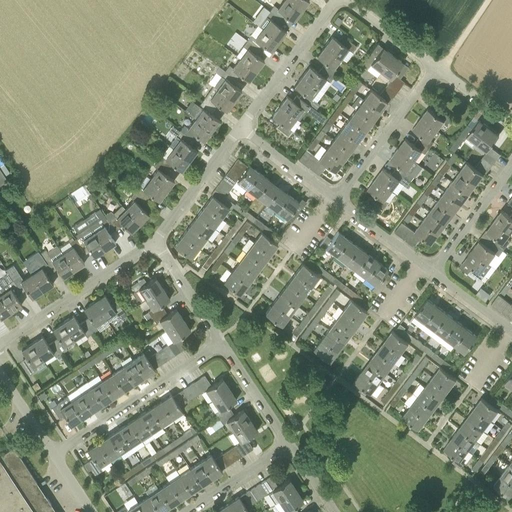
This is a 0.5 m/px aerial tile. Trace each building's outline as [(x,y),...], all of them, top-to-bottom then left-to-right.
[(293,21),(301,10),(287,0),(282,0),(277,7),(267,0),(258,0),(258,1),(270,10),(269,11),(281,19),(285,14),(293,21)] [(287,0),(301,10),(308,0),(307,0),(287,0)] [(262,28),(279,41),(286,30),(278,24),(281,19),(269,11),(265,16),(269,19),(262,28)] [(247,41),(259,50),(263,45),(271,51),(279,41),(262,28),(255,38),(251,35),(247,41)] [(324,46),(341,59),(348,49),(351,52),(355,46),(344,37),(340,42),(331,36),(324,46)] [(236,55),(239,58),(256,71),(264,60),(255,54),(259,50),(247,41),(236,55)] [(321,67),(333,76),(337,71),(333,68),(341,59),(324,46),(316,56),(325,63),(321,67)] [(370,64),(380,71),(392,55),(382,47),(376,56),(371,52),(362,63),(368,68),(370,64)] [(392,55),(380,71),(390,79),(394,74),(403,62),(392,55)] [(249,81),(256,71),(239,58),(232,68),(229,65),(224,70),(237,79),(240,75),(249,81)] [(242,90),(233,84),(237,79),(224,70),(219,66),(208,81),(213,85),(234,100),(242,90)] [(301,76),(318,89),(325,79),(329,82),(333,76),(321,67),(317,72),(309,66),(301,76)] [(404,82),(394,74),(390,79),(390,80),(400,87),(404,82)] [(299,97),(315,108),(316,109),(320,104),(311,98),(318,89),(301,76),(294,86),(302,92),(299,97)] [(350,89),(355,93),(362,83),(358,80),(350,89)] [(400,87),(390,80),(386,85),(396,92),(400,87)] [(226,111),(234,100),(213,85),(202,100),(214,110),(218,105),(226,111)] [(396,92),(386,85),(382,90),(392,97),(396,92)] [(343,100),(347,103),(355,93),(350,89),(343,100)] [(387,101),(378,95),(370,89),(363,99),(380,111),(387,101)] [(392,97),(382,90),(378,95),(387,101),(389,103),(392,97)] [(310,115),(315,108),(299,97),(295,102),(287,96),(279,106),(296,119),(303,109),(310,115)] [(372,121),(380,111),(363,99),(355,109),(372,121)] [(194,118),(211,130),(219,120),(211,114),(214,110),(202,100),(198,106),(201,108),(194,118)] [(335,110),(339,113),(347,103),(343,100),(335,110)] [(287,136),(292,131),(293,131),(300,122),(296,119),(279,106),(271,116),(280,122),(276,128),(287,136)] [(420,118),(437,131),(444,121),(447,124),(452,118),(440,109),(436,114),(428,108),(420,118)] [(365,131),(372,121),(355,109),(348,119),(365,131)] [(328,119),(332,122),(339,113),(335,110),(328,119)] [(326,116),(322,113),(318,119),(322,122),(326,116)] [(180,130),(192,140),(195,134),(204,140),(211,130),(194,118),(187,127),(184,125),(180,130)] [(417,139),(429,148),(433,143),(430,140),(437,131),(420,118),(412,128),(421,134),(417,139)] [(320,129),(325,133),(332,122),(328,119),(320,129)] [(357,141),(365,131),(348,119),(340,129),(357,141)] [(466,136),(476,144),(489,127),(478,119),(472,128),(467,124),(458,136),(464,140),(466,136)] [(486,151),(490,146),(499,135),(489,127),(476,144),(486,151)] [(313,140),(317,143),(325,133),(320,129),(313,140)] [(350,151),(357,141),(340,129),(333,139),(350,151)] [(169,145),(189,160),(196,150),(188,144),(192,140),(180,130),(169,145)] [(398,148),(414,160),(421,151),(425,153),(429,148),(417,139),(414,144),(405,138),(398,148)] [(325,149),(342,161),(350,151),(333,139),(325,149)] [(317,143),(313,140),(307,147),(311,150),(317,143)] [(157,161),(169,169),(173,164),(181,170),(189,160),(169,145),(157,161)] [(490,146),(486,151),(486,152),(496,159),(500,154),(490,146)] [(395,169),(407,178),(410,173),(407,170),(414,160),(398,148),(390,158),(398,164),(395,169)] [(342,161),(325,149),(318,159),(321,161),(326,165),(335,171),(342,161)] [(303,163),(311,153),(306,150),(298,160),(303,163)] [(446,162),(450,165),(458,155),(454,152),(446,162)] [(496,159),(486,152),(482,157),(492,164),(496,159)] [(311,153),(303,163),(308,167),(316,157),(311,153)] [(316,157),(308,167),(313,171),(321,161),(318,159),(316,157)] [(492,164),(482,157),(478,162),(488,169),(492,164)] [(233,163),(243,171),(247,166),(237,158),(233,163)] [(150,178),(166,191),(174,180),(166,174),(169,169),(157,161),(153,166),(157,168),(150,178)] [(321,161),(313,171),(319,175),(326,165),(321,161)] [(483,173),(474,167),(466,161),(459,171),(476,183),(483,173)] [(439,172),(443,175),(450,165),(446,162),(439,172)] [(478,162),(474,167),(483,173),(484,175),(488,169),(478,162)] [(230,169),(240,176),(243,171),(233,163),(230,169)] [(236,181),(246,188),(258,172),(248,164),(247,166),(243,171),(240,176),(236,181)] [(375,178),(392,190),(399,181),(402,183),(407,178),(395,169),(391,174),(383,168),(375,178)] [(226,174),(236,181),(240,176),(230,169),(226,174)] [(468,193),(476,183),(459,171),(451,181),(468,193)] [(246,188),(256,196),(268,179),(258,172),(246,188)] [(431,182),(435,185),(443,175),(439,172),(431,182)] [(222,179),(232,186),(236,181),(226,174),(222,179)] [(159,201),(166,191),(150,178),(147,176),(135,190),(147,200),(151,195),(159,201)] [(372,199),(384,208),(388,202),(385,200),(392,190),(375,178),(367,188),(376,194),(372,199)] [(218,184),(228,191),(232,186),(222,179),(218,184)] [(256,196),(266,203),(278,187),(268,179),(256,196)] [(461,203),(468,193),(451,181),(444,191),(461,203)] [(424,191),(428,195),(435,185),(431,182),(424,191)] [(214,189),(224,196),(228,191),(218,184),(214,189)] [(70,194),(76,203),(90,195),(84,185),(70,194)] [(266,203),(276,211),(288,194),(278,187),(266,203)] [(211,194),(212,195),(221,201),(224,196),(214,189),(211,194)] [(125,208),(139,223),(149,214),(142,207),(147,200),(135,190),(130,197),(133,200),(125,208)] [(417,201),(421,205),(428,195),(424,191),(417,201)] [(453,213),(461,203),(444,191),(436,201),(453,213)] [(276,211),(291,222),(299,211),(294,208),(298,202),(288,194),(276,211)] [(229,207),(221,201),(212,195),(204,205),(221,217),(229,207)] [(409,211),(413,214),(421,205),(417,201),(409,211)] [(446,223),(453,213),(436,201),(429,211),(446,223)] [(242,214),(245,210),(235,202),(232,207),(242,214)] [(131,232),(139,223),(125,208),(122,205),(113,213),(111,212),(105,216),(115,230),(123,225),(131,232)] [(213,227),(221,217),(204,205),(197,215),(213,227)] [(273,212),(267,206),(258,214),(264,220),(273,212)] [(252,222),(255,217),(245,210),(242,214),(252,222)] [(494,220),(511,233),(511,212),(510,216),(501,210),(494,220)] [(403,219),(407,222),(413,214),(409,211),(403,219)] [(438,233),(446,223),(429,211),(421,221),(438,233)] [(206,237),(213,227),(197,215),(189,226),(206,237)] [(93,232),(104,250),(115,242),(109,234),(115,230),(105,216),(106,218),(101,222),(103,225),(93,232)] [(263,230),(266,226),(255,217),(252,222),(263,230)] [(232,226),(236,229),(242,221),(237,218),(232,226)] [(491,241),(502,250),(506,245),(503,242),(510,233),(511,234),(511,233),(494,220),(486,230),(494,236),(491,241)] [(238,231),(242,234),(250,224),(246,221),(238,231)] [(421,221),(414,231),(417,233),(422,237),(431,243),(438,233),(421,221)] [(399,235),(407,225),(402,222),(394,232),(399,235)] [(407,225),(399,235),(404,239),(412,229),(407,225)] [(182,235),(198,247),(206,237),(189,226),(182,235)] [(224,236),(228,239),(236,229),(232,226),(224,236)] [(269,235),(273,230),(266,226),(263,230),(269,235)] [(412,229),(404,239),(409,243),(417,233),(414,231),(412,229)] [(231,241),(235,244),(242,234),(238,231),(231,241)] [(325,247),(335,255),(347,238),(338,231),(332,239),(327,235),(319,245),(324,249),(325,247)] [(94,256),(104,250),(93,232),(83,238),(81,235),(75,238),(85,254),(90,250),(94,256)] [(270,254),(277,244),(261,232),(254,242),(270,254)] [(417,233),(409,243),(415,247),(422,237),(417,233)] [(191,257),(198,247),(182,235),(174,245),(191,257)] [(217,246),(221,249),(228,239),(224,236),(217,246)] [(62,252),(73,270),(84,263),(80,257),(85,254),(75,238),(60,249),(62,252)] [(335,255),(345,262),(357,246),(347,238),(335,255)] [(471,250),(488,262),(495,253),(498,255),(502,250),(491,241),(487,246),(479,240),(471,250)] [(223,251),(227,254),(235,244),(231,241),(223,251)] [(263,263),(270,254),(254,242),(246,252),(263,263)] [(209,255),(214,259),(221,249),(217,246),(215,248),(209,255)] [(345,262),(355,270),(367,253),(357,246),(345,262)] [(63,277),(73,270),(62,252),(52,259),(45,249),(40,253),(52,271),(57,268),(63,277)] [(479,280),(480,280),(491,265),(488,262),(471,250),(463,260),(472,266),(468,271),(472,274),(469,278),(476,283),(479,280)] [(216,260),(220,263),(227,254),(223,251),(216,260)] [(255,274),(263,263),(246,252),(238,262),(255,274)] [(31,273),(42,291),(53,284),(47,275),(52,271),(40,253),(32,258),(39,268),(31,273)] [(355,270),(365,277),(377,261),(367,253),(355,270)] [(209,255),(205,262),(209,265),(214,259),(209,255)] [(210,268),(214,271),(220,263),(216,260),(210,268)] [(365,277),(375,285),(372,289),(377,293),(390,276),(385,272),(388,268),(377,261),(365,277)] [(247,284),(255,274),(238,262),(231,272),(247,284)] [(322,274),(325,270),(315,262),(312,266),(322,274)] [(295,273),(311,285),(319,275),(303,263),(295,273)] [(32,297),(42,291),(31,273),(22,278),(13,264),(5,269),(21,292),(26,289),(32,297)] [(225,279),(231,271),(227,268),(221,277),(225,279)] [(0,295),(11,311),(22,304),(16,295),(21,292),(5,269),(0,272),(0,295)] [(332,281),(335,277),(325,270),(322,274),(332,281)] [(240,294),(247,284),(231,272),(223,282),(240,294)] [(304,295),(311,285),(295,273),(288,283),(304,295)] [(145,299),(162,287),(155,277),(147,283),(143,277),(131,285),(135,291),(139,289),(145,299)] [(342,288),(345,284),(335,277),(332,281),(342,288)] [(280,293),(296,305),(304,295),(288,283),(280,293)] [(352,296),(355,292),(345,284),(342,288),(352,296)] [(500,291),(504,295),(509,288),(505,284),(500,291)] [(322,294),(326,297),(332,289),(328,286),(322,294)] [(151,316),(164,308),(161,304),(169,298),(162,287),(145,299),(152,309),(144,315),(147,319),(151,316)] [(329,298),(333,301),(340,291),(336,288),(329,298)] [(362,297),(355,292),(352,296),(359,301),(362,297)] [(289,315),(296,305),(280,293),(273,303),(289,315)] [(115,311),(118,315),(124,311),(116,299),(111,303),(105,294),(94,301),(106,318),(115,311)] [(314,304),(318,307),(326,297),(322,294),(314,304)] [(495,308),(503,298),(498,294),(490,304),(495,308)] [(0,317),(1,318),(11,311),(0,295),(0,317)] [(321,309),(324,312),(333,301),(329,298),(321,309)] [(415,315),(425,322),(437,306),(427,298),(415,315)] [(503,298),(495,308),(500,311),(508,301),(503,298)] [(359,321),(367,311),(351,299),(343,309),(359,321)] [(84,320),(92,332),(98,328),(96,325),(106,318),(94,301),(84,308),(89,317),(84,320)] [(508,301),(500,311),(506,315),(511,306),(511,304),(510,303),(508,301)] [(281,325),(289,315),(273,303),(265,313),(281,325)] [(307,313),(311,317),(318,307),(314,304),(307,313)] [(425,322),(435,330),(447,313),(437,306),(425,322)] [(166,330),(183,319),(176,308),(167,314),(164,308),(151,316),(156,323),(159,320),(166,330)] [(313,318),(317,321),(324,312),(321,309),(313,318)] [(352,331),(359,321),(343,309),(336,319),(352,331)] [(300,323),(304,326),(311,317),(307,313),(300,323)] [(435,330),(445,337),(457,321),(447,313),(435,330)] [(87,336),(92,332),(84,320),(79,323),(74,314),(63,321),(74,339),(84,332),(87,336)] [(306,328),(310,331),(317,321),(313,318),(306,328)] [(174,340),(179,337),(190,329),(183,319),(166,330),(173,341),(174,340)] [(344,341),(352,331),(336,319),(328,329),(344,341)] [(53,341),(61,353),(67,349),(64,346),(74,339),(63,321),(52,329),(58,337),(53,341)] [(445,337),(455,345),(467,328),(457,321),(445,337)] [(292,333),(296,336),(304,326),(300,323),(292,333)] [(310,331),(306,328),(300,335),(304,338),(310,331)] [(467,328),(455,345),(465,352),(477,336),(467,328)] [(321,339),(337,351),(344,341),(328,329),(321,339)] [(411,340),(414,336),(410,334),(412,332),(407,329),(406,331),(404,329),(401,333),(411,340)] [(385,340),(401,352),(408,342),(392,330),(385,340)] [(120,340),(123,344),(133,337),(130,333),(120,340)] [(55,357),(61,353),(53,341),(48,344),(42,335),(32,342),(43,359),(53,353),(55,357)] [(421,348),(424,344),(414,336),(411,340),(421,348)] [(186,347),(179,337),(174,340),(180,351),(186,347)] [(329,361),(337,351),(321,339),(313,349),(329,361)] [(110,346),(113,351),(123,344),(120,340),(110,346)] [(180,351),(174,340),(173,341),(168,344),(175,354),(180,351)] [(393,363),(401,352),(385,340),(377,350),(393,363)] [(33,366),(43,359),(32,342),(21,349),(27,358),(22,362),(30,374),(36,370),(33,366)] [(175,354),(168,344),(163,347),(170,358),(175,354)] [(431,356),(434,352),(424,344),(421,348),(431,356)] [(100,353),(103,357),(113,351),(110,346),(100,353)] [(170,358),(163,347),(158,351),(165,361),(170,358)] [(145,351),(148,357),(152,354),(153,354),(149,348),(145,351)] [(370,360),(386,373),(393,363),(377,350),(370,360)] [(165,361),(158,351),(153,354),(152,354),(159,365),(165,361)] [(441,363),(444,359),(441,357),(443,355),(436,351),(435,352),(434,352),(431,356),(441,363)] [(154,368),(147,358),(143,352),(133,359),(144,376),(155,369),(154,368)] [(89,360),(92,364),(103,357),(100,353),(89,360)] [(411,361),(415,364),(421,356),(417,353),(411,361)] [(159,365),(152,354),(148,357),(147,358),(154,368),(159,365)] [(418,365),(422,368),(429,358),(425,356),(418,365)] [(134,383),(144,376),(133,359),(122,366),(134,383)] [(449,369),(452,365),(444,359),(441,363),(449,369)] [(79,367),(81,371),(92,364),(89,360),(79,367)] [(378,382),(386,373),(370,360),(362,370),(378,382)] [(404,370),(408,373),(415,364),(411,361),(404,370)] [(410,375),(414,378),(422,368),(418,365),(410,375)] [(123,390),(134,383),(122,366),(112,373),(123,390)] [(449,388),(456,378),(440,366),(432,376),(449,388)] [(68,374),(71,378),(81,371),(79,367),(68,374)] [(371,393),(378,382),(362,370),(355,380),(371,393)] [(396,380),(400,383),(408,373),(404,370),(396,380)] [(113,397),(123,390),(112,373),(101,380),(113,397)] [(60,379),(63,384),(71,378),(68,374),(60,379)] [(211,385),(204,375),(199,378),(206,388),(211,385)] [(403,385),(407,388),(414,378),(410,375),(403,385)] [(441,398),(449,388),(432,376),(425,386),(441,398)] [(206,388),(199,378),(194,382),(201,392),(205,389),(206,388)] [(206,388),(205,389),(212,400),(229,388),(222,378),(211,385),(206,388)] [(102,404),(113,397),(101,380),(91,386),(102,404)] [(389,390),(393,393),(400,383),(396,380),(389,390)] [(194,382),(188,385),(195,396),(201,392),(194,382)] [(195,396),(188,385),(183,389),(190,399),(195,396)] [(395,395),(399,398),(407,388),(403,385),(395,395)] [(92,411),(102,404),(91,386),(81,393),(92,411)] [(434,408),(441,398),(425,386),(417,396),(434,408)] [(218,417),(231,410),(228,405),(236,399),(229,388),(212,400),(218,410),(215,412),(218,417)] [(190,399),(183,389),(178,392),(185,403),(190,399)] [(381,400),(385,403),(393,393),(389,390),(381,400)] [(178,392),(172,396),(179,406),(185,403),(178,392)] [(82,417),(92,411),(81,393),(70,400),(82,417)] [(161,401),(172,418),(183,411),(179,406),(172,396),(171,394),(161,401)] [(390,403),(394,406),(399,398),(395,395),(390,403)] [(426,418),(434,408),(417,396),(410,406),(426,418)] [(501,408),(504,404),(494,396),(490,400),(501,408)] [(71,424),(82,417),(70,400),(68,397),(58,403),(52,407),(60,419),(65,416),(71,424)] [(474,407),(490,420),(498,410),(481,397),(474,407)] [(162,425),(172,418),(161,401),(150,408),(162,425)] [(511,415),(511,413),(511,410),(504,404),(501,408),(511,415)] [(419,428),(426,418),(410,406),(402,416),(419,428)] [(483,430),(490,420),(474,407),(466,417),(483,430)] [(151,432),(162,425),(150,408),(140,414),(151,432)] [(232,431),(250,419),(243,409),(234,415),(231,410),(218,417),(223,424),(226,421),(232,431)] [(155,437),(151,432),(140,414),(129,421),(141,439),(144,444),(155,437)] [(475,440),(483,430),(466,417),(459,427),(475,440)] [(502,428),(506,431),(511,424),(507,421),(508,420),(504,417),(501,420),(505,423),(502,428)] [(241,441),(246,438),(257,430),(250,419),(232,431),(240,442),(241,441)] [(130,446),(141,439),(129,421),(119,428),(130,446)] [(468,449),(475,440),(459,427),(451,437),(468,449)] [(120,453),(130,446),(119,428),(108,435),(120,453)] [(494,438),(498,441),(506,431),(502,428),(494,438)] [(182,434),(185,438),(193,433),(190,429),(182,434)] [(501,443),(505,446),(511,436),(511,435),(508,433),(501,443)] [(172,441),(174,445),(185,438),(182,434),(172,441)] [(187,441),(189,445),(200,438),(197,434),(187,441)] [(109,460),(120,453),(108,435),(98,442),(109,460)] [(464,462),(460,459),(468,449),(451,437),(444,447),(456,456),(452,461),(460,467),(464,462)] [(246,438),(241,441),(247,452),(253,448),(246,438)] [(487,448),(491,451),(498,441),(494,438),(487,448)] [(161,448),(164,452),(174,445),(172,441),(161,448)] [(176,448),(179,452),(189,445),(187,441),(176,448)] [(241,441),(240,442),(235,445),(242,455),(247,452),(241,441)] [(99,466),(109,460),(98,442),(87,449),(93,458),(88,461),(93,468),(96,474),(102,470),(99,466)] [(493,453),(497,456),(505,446),(501,443),(493,453)] [(242,455),(235,445),(230,448),(237,459),(242,455)] [(0,511),(56,511),(13,446),(0,454),(0,511)] [(151,455),(154,459),(164,452),(161,448),(151,455)] [(165,455),(168,459),(179,452),(176,448),(165,455)] [(230,448),(225,452),(231,462),(237,459),(230,448)] [(479,458),(483,461),(491,451),(487,448),(479,458)] [(231,462),(225,452),(219,455),(226,466),(231,462)] [(486,463),(490,466),(497,456),(493,453),(486,463)] [(222,471),(221,469),(214,459),(210,454),(200,460),(212,478),(222,471)] [(140,462),(143,466),(154,459),(151,455),(140,462)] [(155,462),(158,466),(168,459),(165,455),(155,462)] [(223,468),(226,466),(219,455),(214,459),(221,469),(223,468)] [(472,468),(476,471),(483,461),(479,458),(472,468)] [(201,485),(212,478),(200,460),(190,467),(201,485)] [(88,461),(83,464),(88,472),(93,468),(88,461)] [(130,469),(133,473),(143,466),(140,462),(130,469)] [(145,469),(147,473),(158,466),(155,462),(145,469)] [(480,470),(484,473),(490,466),(486,463),(480,470)] [(501,475),(511,482),(511,467),(508,465),(501,475)] [(191,492),(201,485),(190,467),(180,474),(191,492)] [(120,475),(123,480),(133,473),(130,469),(120,475)] [(134,475),(137,479),(147,473),(145,469),(134,475)] [(180,499),(191,492),(180,474),(169,481),(180,499)] [(130,484),(137,479),(134,475),(127,480),(130,484)] [(271,475),(266,479),(272,489),(278,486),(271,475)] [(510,497),(511,493),(511,482),(501,475),(493,485),(510,497)] [(278,486),(272,489),(272,490),(279,501),(296,489),(289,478),(278,486)] [(272,489),(266,479),(260,482),(267,493),(272,490),(272,489)] [(170,506),(180,499),(169,481),(159,488),(170,506)] [(260,482),(255,486),(262,496),(267,493),(260,482)] [(255,486),(250,489),(257,500),(262,496),(255,486)] [(159,511),(160,511),(170,506),(159,488),(148,495),(159,511)] [(251,503),(257,500),(250,489),(244,493),(251,503)] [(295,511),(298,510),(294,505),(303,500),(296,489),(279,501),(285,510),(282,511),(295,511)] [(241,495),(239,496),(246,507),(251,503),(244,493),(241,495)] [(144,511),(159,511),(148,495),(137,502),(144,511)] [(249,511),(246,507),(239,496),(238,496),(228,502),(234,511),(249,511)] [(144,511),(137,502),(127,508),(125,505),(119,509),(121,511),(144,511)] [(219,511),(234,511),(228,502),(217,509),(219,511)]
